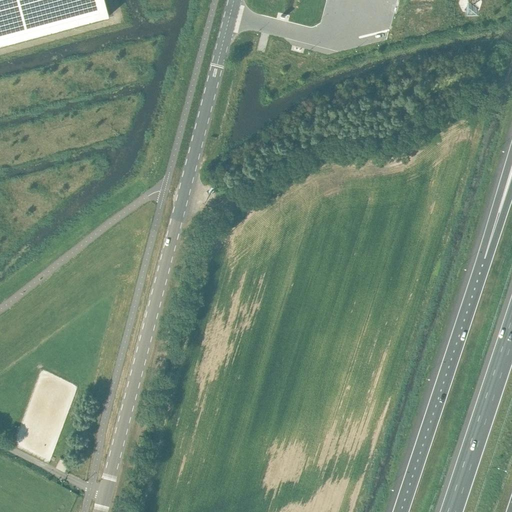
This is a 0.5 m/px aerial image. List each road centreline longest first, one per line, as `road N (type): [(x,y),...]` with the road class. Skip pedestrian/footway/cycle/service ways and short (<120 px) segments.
road 1 (tertiary): [(101,511),(234,0)]
road 2 (motorway): [(488,260),(404,511)]
road 3 (motorway): [(511,329),(451,511)]
